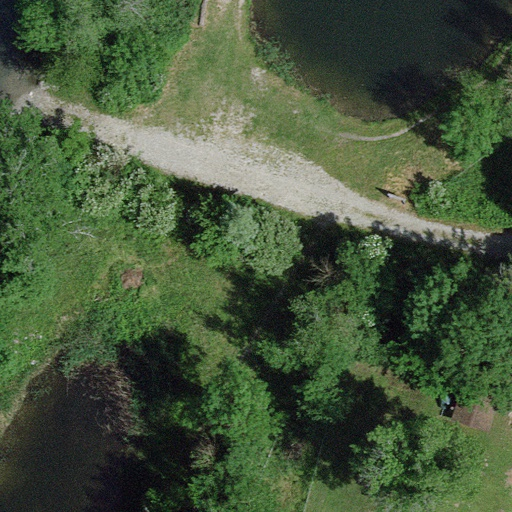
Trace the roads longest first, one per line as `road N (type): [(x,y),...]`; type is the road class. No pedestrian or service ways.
road 1 (track): [(511,244),(377,219),(131,145)]
road 2 (track): [(131,145),(12,98)]
